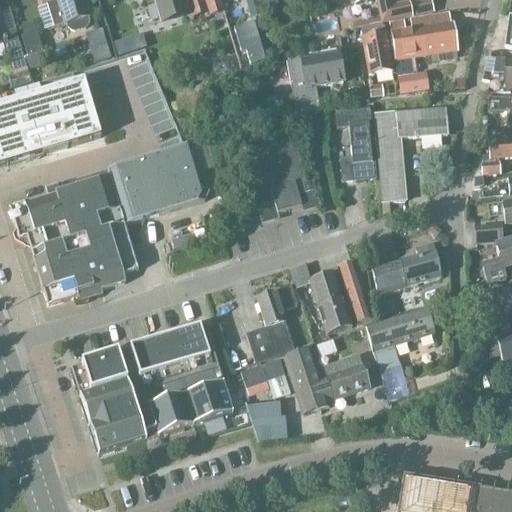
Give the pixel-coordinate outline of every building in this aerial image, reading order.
[(90,19),(84,0),(41,0),(45,10),(48,9),(54,29),(64,26),(64,28),(66,27),(67,31),(70,33),(74,35),(86,31),(88,28),(89,23),(88,20),(90,19)] [(153,0),(161,24),(188,16),(182,0),(153,0)] [(187,0),(193,15),(223,6),(221,0),(187,0)] [(276,0),(269,0),(261,3),(265,15),(280,11),(276,0)] [(375,0),(380,20),(382,27),(413,20),(409,4),(390,8),(388,0),(375,0)] [(260,8),(248,11),(251,21),(262,18),(260,8)] [(410,23),(411,33),(390,36),(395,64),(457,55),(453,27),(432,30),(430,19),(410,23)] [(0,45),(3,45),(12,72),(10,73),(12,78),(27,73),(22,55),(15,32),(4,35),(0,22),(0,45)] [(233,30),(240,55),(245,54),(250,69),(265,65),(253,24),(233,30)] [(27,58),(42,54),(34,26),(19,31),(27,58)] [(368,78),(392,73),(384,30),(360,34),(368,78)] [(105,40),(88,45),(93,62),(110,56),(105,40)] [(321,55),(335,52),(334,43),(320,46),(321,55)] [(119,47),(118,52),(123,55),(127,53),(128,47),(123,45),(119,47)] [(337,54),(300,61),(286,63),(295,118),(319,114),(316,90),(342,86),(337,54)] [(223,62),(221,65),(221,69),(223,72),(226,74),(230,74),(233,72),(235,69),(235,65),(233,62),(230,60),(226,60),(223,62)] [(511,65),(505,66),(505,62),(495,62),(493,77),(504,77),(504,92),(511,91),(511,65)] [(426,76),(398,80),(401,96),(428,92),(426,76)] [(459,83),(455,87),(455,93),(465,93),(465,83),(459,83)] [(381,88),(369,90),(370,100),(382,99),(381,88)] [(360,91),(345,94),(347,106),(362,103),(360,91)] [(44,121),(37,98),(13,105),(7,101),(4,108),(0,108),(0,170),(20,164),(27,167),(30,161),(53,154),(46,131),(50,125),(44,121)] [(487,115),(507,116),(507,133),(511,132),(511,102),(488,101),(487,115)] [(375,119),(377,144),(382,206),(390,205),(406,204),(400,142),(447,138),(444,113),(375,119)] [(361,129),(360,115),(347,117),(335,120),(336,132),(349,131),(352,161),(340,162),(342,186),(376,183),(374,166),(372,166),(368,128),(361,129)] [(301,210),(298,199),(310,195),(291,138),(245,151),(263,210),(274,206),(278,217),(301,210)] [(498,166),(498,162),(511,160),(511,139),(510,139),(510,141),(488,142),(489,159),(481,160),(481,168),(482,180),(501,178),(499,166),(498,166)] [(138,274),(124,229),(204,204),(208,197),(194,147),(108,173),(110,181),(71,192),(69,185),(45,192),(47,200),(9,211),(19,243),(32,239),(37,257),(32,259),(47,310),(87,298),(86,294),(100,290),(101,293),(126,286),(123,278),(138,274)] [(479,203),(511,199),(511,184),(497,187),(498,195),(478,197),(478,199),(479,203)] [(478,195),(472,195),(471,197),(471,204),(479,203),(478,199),(478,197),(478,195)] [(390,205),(382,206),(382,217),(390,215),(390,205)] [(505,229),(511,228),(511,205),(502,206),(505,229)] [(435,241),(441,235),(435,229),(429,235),(435,241)] [(476,248),(502,246),(500,229),(474,231),(476,248)] [(511,242),(502,246),(494,248),(500,265),(482,271),(488,289),(506,283),(502,273),(511,269),(511,242)] [(379,298),(440,281),(432,247),(416,252),(418,259),(371,272),(379,298)] [(370,323),(353,266),(338,271),(355,328),(370,323)] [(306,268),(289,273),(295,292),(310,288),(309,284),(311,283),(306,268)] [(329,337),(353,329),(334,275),(311,283),(329,337)] [(486,340),(509,333),(505,318),(511,315),(511,289),(479,300),(479,319),(486,340)] [(254,362),(292,350),(281,315),(296,310),(290,290),(256,301),(266,333),(247,339),(254,362)] [(390,306),(376,310),(379,320),(392,316),(390,306)] [(365,330),(365,331),(378,371),(398,365),(394,350),(434,337),(426,311),(365,330)] [(203,427),(220,421),(222,421),(221,419),(232,415),(213,356),(209,358),(200,329),(70,371),(98,458),(164,437),(165,439),(184,433),(183,431),(202,425),(203,427)] [(503,368),(511,365),(511,336),(495,341),(503,368)] [(332,344),(316,349),(320,361),(336,355),(332,344)] [(328,409),(327,406),(369,392),(361,368),(349,372),(346,364),(347,364),(347,362),(316,373),(309,353),(283,362),(302,418),(328,409)] [(279,364),(241,377),(246,392),(268,385),(284,379),(279,364)] [(268,385),(246,392),(248,400),(270,393),(268,385)] [(281,407),(247,409),(251,423),(282,421),(281,407)] [(403,479),(398,511),(511,511),(511,494),(446,485),(422,482),(403,479)]
